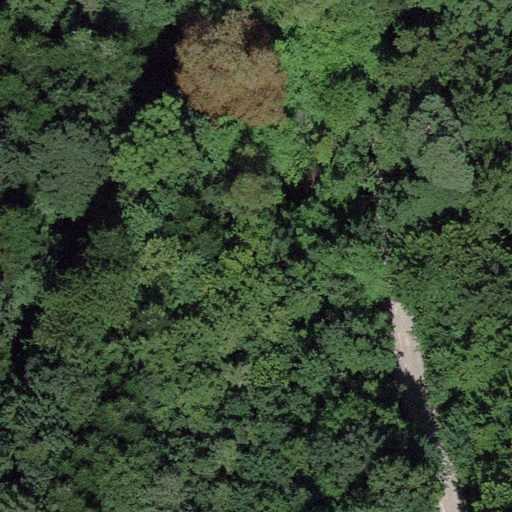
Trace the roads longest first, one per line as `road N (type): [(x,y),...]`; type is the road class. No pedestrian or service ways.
road 1 (track): [(454,511),(430,433),(398,252),(398,0)]
road 2 (track): [(0,453),(216,0)]
